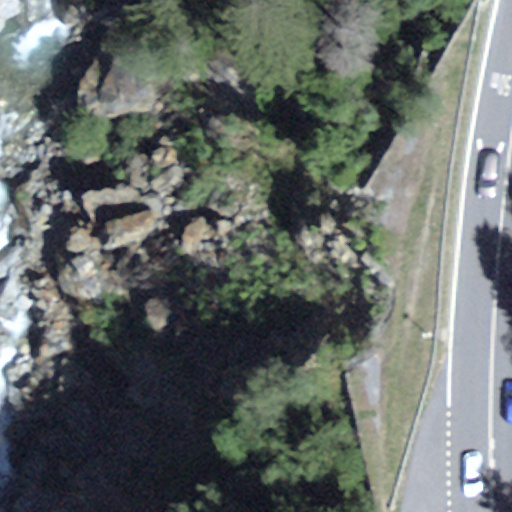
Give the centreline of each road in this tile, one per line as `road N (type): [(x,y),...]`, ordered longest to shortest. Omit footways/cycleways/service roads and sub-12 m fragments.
road 1 (secondary): [(489,396),(511,147)]
road 2 (unclassified): [(440,511),(489,396)]
